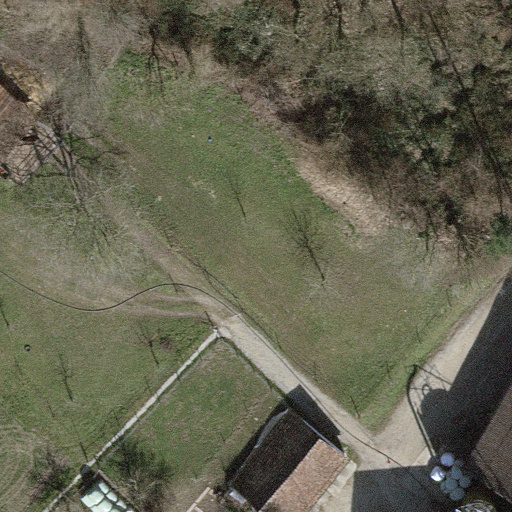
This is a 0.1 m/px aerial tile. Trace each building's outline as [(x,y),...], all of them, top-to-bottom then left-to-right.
[(53,117),(0,74),(0,158),(11,168),(53,117)] [(511,474),(511,377),(471,453),(511,474)] [(288,409),(230,480),(269,511),(303,511),(348,458),(288,409)] [(493,511),(496,509),(497,500),(494,492),(487,487),(478,486),(470,489),(465,496),(464,505),(466,511),(493,511)] [(511,511),(511,503),(504,507),(500,511),(511,511)]
